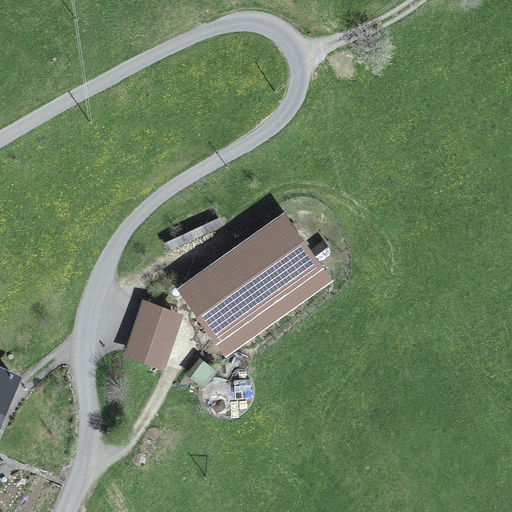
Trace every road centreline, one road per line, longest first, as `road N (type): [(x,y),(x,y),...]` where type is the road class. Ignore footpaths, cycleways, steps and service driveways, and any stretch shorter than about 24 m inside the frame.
road 1 (unclassified): [(65,511),(89,421),(85,342),(95,288),(139,210),(285,108),(300,51),(269,22),(226,23),(0,138)]
road 2 (unknown): [(82,457),(125,439),(177,363)]
road 3 (track): [(300,51),(418,0)]
